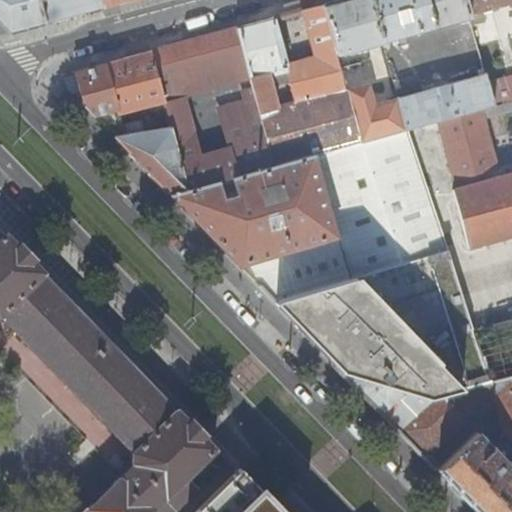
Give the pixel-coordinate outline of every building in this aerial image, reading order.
[(0,0),(0,22),(11,34),(45,24),(44,22),(38,0),(29,0),(26,1),(26,0),(0,0)] [(38,0),(44,22),(74,13),(102,5),(100,0),(38,0)] [(100,0),(102,5),(102,9),(133,0),(100,0)] [(340,0),(323,5),(338,61),(344,59),(342,52),(353,48),(382,40),(370,0),(340,0)] [(370,0),(382,40),(468,17),(467,14),(463,0),(370,0)] [(511,0),(463,0),(467,14),(511,1),(511,0)] [(325,96),(346,90),(338,61),(323,5),(302,11),(314,56),(325,96)] [(272,167),(314,155),(361,142),(353,115),(346,90),(325,96),(294,105),(278,109),(267,72),(281,69),(283,74),(285,73),(288,72),(285,63),(273,18),(236,28),(272,167)] [(169,128),(178,165),(186,192),(218,183),(231,179),(272,167),(236,28),(214,34),(166,47),(149,52),(162,103),(169,128)] [(346,90),(353,115),(371,110),(353,48),(342,52),(344,59),(338,61),(346,90)] [(162,103),(149,52),(135,56),(104,65),(117,110),(118,115),(162,103)] [(314,56),(285,63),(288,72),(285,73),(294,105),(325,96),(314,56)] [(117,110),(104,65),(95,67),(62,76),(66,90),(93,118),(117,110)] [(399,102),(406,129),(437,120),(493,104),(486,80),(484,74),(398,98),(399,102)] [(511,74),(486,80),(493,104),(511,98),(511,74)] [(511,98),(493,104),(437,120),(454,179),(497,168),(483,118),(511,109),(511,98)] [(353,115),(361,142),(406,129),(399,102),(371,110),(353,115)] [(137,163),(170,197),(186,192),(178,165),(169,128),(144,134),(140,122),(121,127),(124,137),(115,140),(137,163)] [(361,142),(314,155),(337,241),(240,269),(253,283),(274,304),(349,281),(447,252),(406,129),(361,142)] [(186,192),(170,197),(206,234),(240,269),(337,241),(314,155),(272,167),(231,179),(233,187),(221,191),(218,183),(186,192)] [(511,174),(452,191),(468,248),(511,235),(511,174)] [(0,316),(13,331),(15,335),(16,334),(31,348),(30,349),(32,351),(33,351),(47,366),(49,369),(50,368),(81,400),(80,401),(83,404),(84,403),(97,417),(97,418),(99,420),(101,420),(115,435),(114,436),(116,438),(117,437),(131,452),(130,463),(131,465),(91,504),(89,501),(86,504),(88,507),(82,511),(175,511),(165,502),(185,482),(213,454),(211,451),(213,449),(201,437),(203,436),(188,421),(187,422),(175,410),(174,412),(159,397),(160,396),(158,394),(157,395),(142,379),(143,378),(140,376),(139,376),(125,362),(126,361),(125,359),(124,360),(108,345),(109,344),(107,342),(106,342),(91,327),(92,326),(91,324),(90,325),(75,310),(76,309),(73,306),(72,308),(58,292),(59,291),(56,289),(55,290),(48,282),(41,275),(42,274),(31,261),(33,259),(18,244),(17,246),(5,235),(4,235),(0,231),(0,316)] [(349,281),(274,304),(300,331),(340,372),(427,398),(490,381),(472,329),(447,252),(349,281)] [(511,318),(472,329),(490,381),(511,375),(511,318)] [(427,398),(340,372),(425,459),(465,420),(463,418),(498,409),(503,431),(511,440),(511,375),(490,381),(427,398)] [(510,511),(511,469),(476,432),(436,471),(460,495),(476,511),(510,511)] [(281,511),(241,470),(211,496),(194,511),(281,511)] [(175,511),(178,511),(197,494),(185,482),(165,502),(175,511)]
